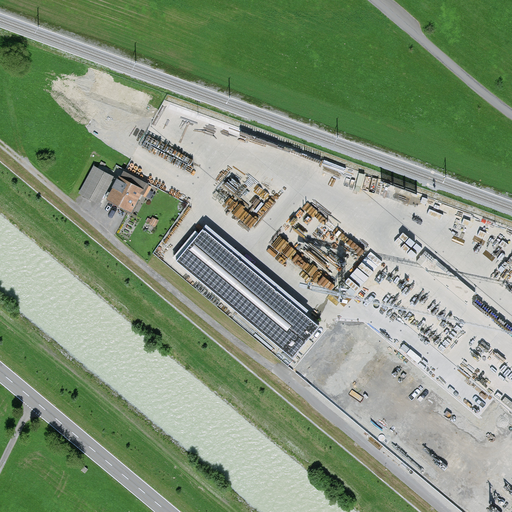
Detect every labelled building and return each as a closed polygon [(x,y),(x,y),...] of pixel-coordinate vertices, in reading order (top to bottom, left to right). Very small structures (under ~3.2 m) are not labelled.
[(84,193),(97,200),(109,177),(97,170),(89,184),(84,193)] [(130,207),(140,190),(143,192),(146,187),(122,174),(110,196),(112,197),(111,199),(117,202),(118,200),(130,207)] [(511,425),(511,364),(410,279),(380,315),(511,425)] [(397,445),(424,413),(351,351),(323,383),(397,445)] [(476,511),(499,511),(511,497),(511,481),(461,438),(431,473),(476,511)]
